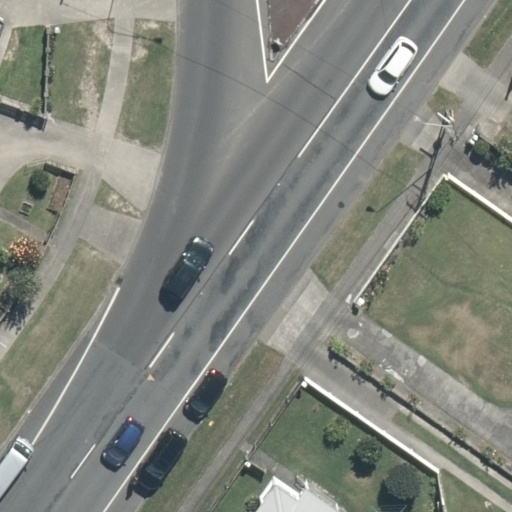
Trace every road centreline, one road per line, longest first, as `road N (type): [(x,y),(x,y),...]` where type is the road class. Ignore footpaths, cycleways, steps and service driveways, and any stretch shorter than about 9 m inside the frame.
road 1 (secondary): [(220,267),(412,0)]
road 2 (secondary): [(220,267),(45,511)]
road 3 (tertiary): [(220,267),(220,0)]
